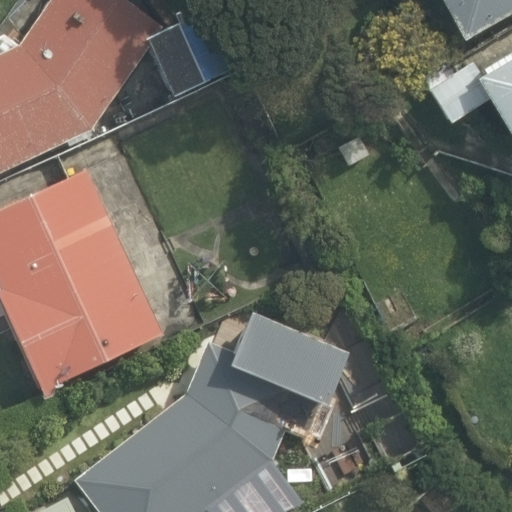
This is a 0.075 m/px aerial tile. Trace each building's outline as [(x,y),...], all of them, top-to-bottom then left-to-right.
[(0,171),(67,141),(69,145),(94,135),(91,130),(167,21),(133,0),(48,0),(17,44),(4,34),(0,35),(0,171)] [(511,0),(443,0),(464,38),(511,10),(511,0)] [(511,50),(484,67),(486,72),(478,77),(511,134),(511,50)] [(163,334),(86,167),(0,207),(0,299),(44,398),(55,393),(54,386),(163,334)] [(328,405),(350,350),(252,308),(235,350),(207,339),(186,392),(74,478),(99,511),(279,511),(308,488),(283,469),(284,466),(275,457),(285,432),(308,442),(311,434),(319,437),(328,411),(322,410),(324,403),(328,405)]
